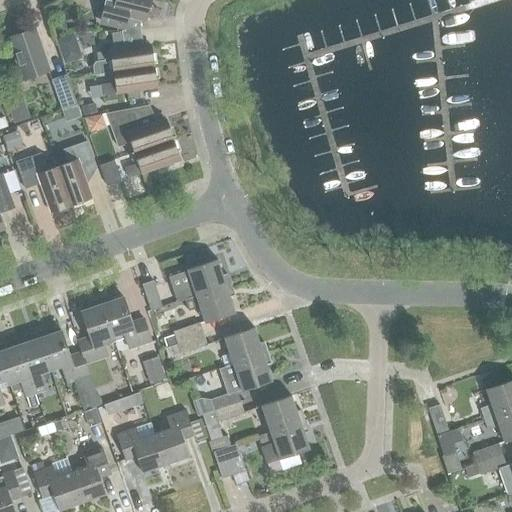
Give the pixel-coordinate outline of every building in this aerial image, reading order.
[(113,0),(113,2),(106,0),(104,0),(99,21),(124,27),(127,15),(145,19),(149,0),(113,0)] [(66,31),(65,24),(60,21),(53,23),(56,34),(66,31)] [(12,65),(18,81),(47,71),(33,29),(8,38),(17,64),(12,65)] [(72,35),(55,41),(64,65),(82,60),(72,35)] [(93,75),(113,72),(152,66),(149,44),(110,50),(110,51),(96,53),(97,63),(95,63),(91,66),(93,75)] [(152,66),(113,72),(115,82),(100,85),(102,95),(116,93),(155,87),(152,66)] [(51,81),(61,110),(76,105),(65,76),(51,81)] [(13,124),(29,119),(20,94),(5,100),(13,124)] [(95,105),(81,108),(83,117),(96,114),(95,105)] [(130,142),(134,153),(172,140),(164,119),(138,128),(131,109),(105,114),(117,147),(130,142)] [(6,150),(17,146),(12,133),(2,137),(6,150)] [(86,184),(81,172),(96,167),(86,140),(62,149),(67,163),(56,167),(70,204),(90,197),(86,184)] [(172,140),(134,153),(138,163),(124,168),(127,178),(141,173),(179,160),(172,140)] [(70,204),(56,167),(46,170),(41,157),(32,160),(30,156),(14,161),(24,189),(39,183),(49,211),(70,204)] [(99,166),(106,187),(121,181),(114,161),(99,166)] [(0,229),(3,228),(0,219),(0,211),(12,207),(1,174),(0,173),(0,229)] [(195,296),(226,286),(217,260),(186,270),(186,272),(191,285),(173,291),(176,302),(183,300),(195,296)] [(168,278),(173,291),(191,285),(186,272),(168,278)] [(161,308),(152,281),(142,285),(151,311),(161,308)] [(226,286),(195,296),(183,300),(187,311),(198,307),(203,323),(235,312),(226,286)] [(108,296),(99,299),(112,336),(123,332),(129,349),(151,342),(143,318),(131,322),(122,297),(110,301),(108,296)] [(77,341),(81,352),(85,365),(107,357),(101,340),(112,336),(99,299),(91,301),(93,307),(80,311),(89,337),(77,341)] [(163,338),(165,346),(203,334),(199,323),(173,332),(174,335),(163,338)] [(223,338),(231,364),(263,354),(254,327),(223,338)] [(46,329),(37,332),(50,370),(61,366),(67,384),(73,381),(83,410),(99,405),(85,365),(81,352),(69,356),(60,331),(48,335),(46,329)] [(30,341),(18,345),(35,394),(45,391),(39,374),(50,370),(37,332),(28,335),(30,341)] [(203,334),(165,346),(166,348),(165,348),(168,358),(180,354),(207,345),(203,334)] [(4,343),(0,344),(0,358),(9,384),(20,380),(26,397),(34,395),(35,394),(18,345),(6,349),(4,343)] [(263,354),(231,364),(232,367),(219,371),(226,394),(236,391),(240,390),(271,380),(263,354)] [(0,405),(3,405),(0,395),(0,386),(9,384),(0,358),(0,405)] [(157,358),(142,363),(149,384),(165,379),(157,358)] [(479,408),(483,419),(511,409),(511,380),(485,389),(490,404),(479,408)] [(210,400),(214,411),(240,402),(236,391),(226,394),(210,400)] [(138,392),(103,404),(107,415),(142,403),(138,392)] [(29,408),(37,405),(34,395),(26,397),(29,408)] [(300,421),(291,395),(260,406),(269,432),(300,421)] [(217,423),(244,414),(240,402),(214,411),(202,415),(211,441),(208,442),(212,454),(212,453),(231,447),(227,436),(222,437),(217,423)] [(448,431),(439,405),(427,409),(436,435),(448,431)] [(95,408),(83,412),(89,427),(100,423),(95,408)] [(511,409),(483,419),(487,430),(497,427),(502,442),(511,438),(511,409)] [(169,428),(154,433),(166,465),(189,456),(183,439),(194,435),(185,410),(165,417),(169,428)] [(0,438),(22,431),(18,418),(0,423),(0,438)] [(206,438),(200,418),(189,422),(196,441),(206,438)] [(278,462),(277,458),(309,447),(300,421),(269,432),(273,444),(261,448),(266,465),(278,462)] [(166,465),(154,433),(139,439),(135,427),(115,434),(125,460),(136,456),(142,473),(166,465)] [(0,465),(10,461),(17,459),(9,437),(0,440),(0,465)] [(499,443),(472,452),(476,463),(503,454),(499,443)] [(212,453),(221,480),(245,472),(236,446),(231,447),(212,453)] [(86,466),(71,471),(82,503),(105,495),(99,477),(110,474),(101,448),(82,455),(86,466)] [(443,456),(442,457),(447,473),(460,469),(455,453),(443,456)] [(511,463),(506,465),(503,454),(476,463),(480,474),(498,468),(506,495),(508,494),(511,492),(511,463)] [(467,477),(478,473),(475,464),(463,467),(467,477)] [(82,503),(71,471),(56,477),(52,466),(32,473),(41,498),(52,494),(58,511),(82,503)] [(22,497),(13,471),(0,475),(0,511),(14,511),(11,501),(22,497)]
